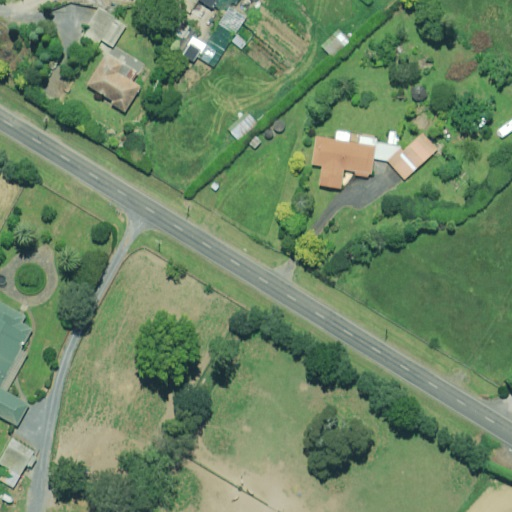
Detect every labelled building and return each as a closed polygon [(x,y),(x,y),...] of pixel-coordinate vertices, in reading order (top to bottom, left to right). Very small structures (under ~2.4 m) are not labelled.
[(235,0),(204,0),(203,2),(225,16),(235,0)] [(128,28),(117,21),(104,41),(115,48),(128,28)] [(350,41),(341,31),(324,47),(333,57),(350,41)] [(208,47),(197,39),(184,55),(196,64),(208,47)] [(124,66),(109,56),(89,86),(113,102),(112,104),(127,114),(143,88),(119,73),(124,66)] [(429,92),(417,88),(413,99),(424,104),(429,92)] [(511,116),(507,112),(486,138),(497,147),(511,127),(511,116)] [(259,124),(252,116),(233,133),(239,141),(259,124)] [(352,134),(339,133),(338,142),(317,139),(314,166),(324,167),(321,187),(344,190),(346,175),(372,178),(376,148),(351,145),(352,134)] [(439,151),(424,135),(404,153),(402,150),(389,162),(407,181),(439,151)] [(26,316),(0,301),(0,416),(20,427),(31,406),(1,389),(34,330),(22,323),(26,316)] [(32,461),(10,448),(1,464),(9,469),(2,481),(15,489),(32,461)]
